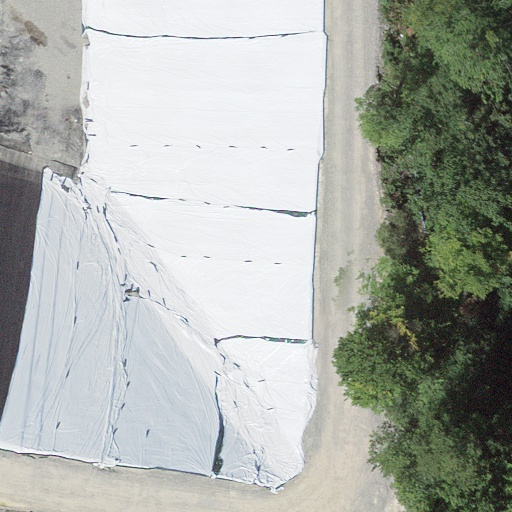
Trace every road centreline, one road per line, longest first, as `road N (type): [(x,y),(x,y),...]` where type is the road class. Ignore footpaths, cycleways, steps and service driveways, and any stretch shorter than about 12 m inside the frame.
road 1 (track): [(293,511),(335,468),(347,0)]
road 2 (track): [(0,477),(225,511)]
